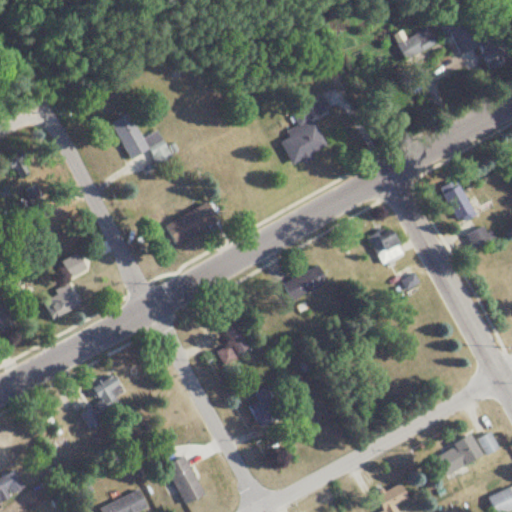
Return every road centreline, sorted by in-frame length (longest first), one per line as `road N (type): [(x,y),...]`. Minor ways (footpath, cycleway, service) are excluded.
road 1 (residential): [(261,510),(52,125),(40,116)]
road 2 (tertiary): [(0,389),(387,173)]
road 3 (residential): [(257,511),(498,377)]
road 4 (residential): [(511,401),(387,173)]
road 5 (tertiary): [(387,173),(511,100)]
